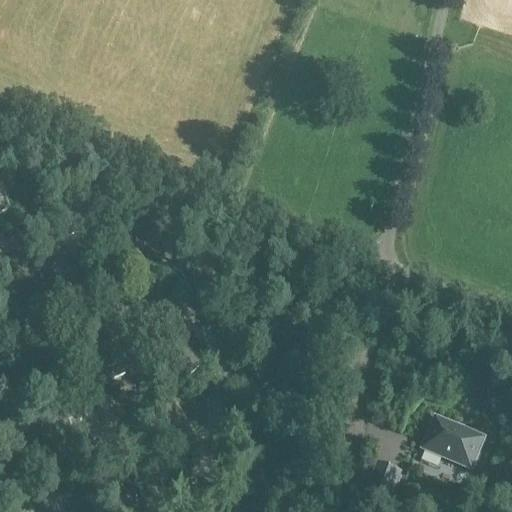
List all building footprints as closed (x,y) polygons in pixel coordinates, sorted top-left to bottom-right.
[(59,241),(74,235),(58,193),(43,199),(59,241)] [(126,229),(111,236),(130,276),(144,270),(126,229)] [(184,264),(210,300),(223,290),(197,254),(184,264)] [(286,340),(299,331),(274,294),(260,303),(286,340)] [(56,339),(43,297),(28,302),(41,344),(56,339)] [(114,333),(98,337),(109,380),(124,376),(114,333)] [(170,334),(158,345),(188,378),(200,367),(170,334)] [(301,437),(315,428),(291,390),(277,399),(301,437)] [(171,406),(157,415),(180,453),(194,444),(171,406)] [(484,440),(433,418),(419,452),(471,473),(484,440)] [(0,455),(9,452),(0,424),(0,455)] [(387,511),(402,474),(378,465),(363,505),(381,511),(387,511)] [(258,467),(245,477),(270,511),(272,511),(285,503),(258,467)] [(133,486),(151,511),(171,511),(146,476),(133,486)] [(46,511),(65,511),(57,498),(43,506),(46,511)]
